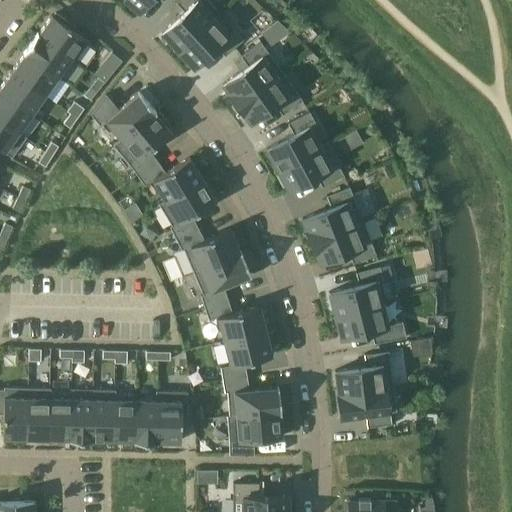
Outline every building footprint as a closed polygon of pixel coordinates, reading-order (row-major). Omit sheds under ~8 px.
[(125,0),(139,11),(148,0),(125,0)] [(177,49),(218,12),(207,0),(177,0),(176,2),(184,11),(161,32),(177,49)] [(228,33),(214,18),(219,13),(218,12),(177,49),(194,67),(216,46),(225,55),(243,39),(233,29),(228,33)] [(53,15),(51,14),(38,33),(37,32),(37,33),(74,60),(88,41),(64,23),(66,20),(60,16),(55,13),(53,15)] [(287,16),(267,30),(276,43),(296,29),(287,16)] [(74,60),(37,33),(31,41),(23,52),(61,79),(74,60)] [(235,103),(281,71),(260,41),(240,55),(247,65),(222,83),(229,92),(228,93),(235,103)] [(61,79),(23,52),(23,53),(24,53),(11,71),(44,94),(57,77),(61,79)] [(114,69),(106,63),(102,63),(94,73),(104,81),(114,69)] [(44,94),(11,71),(0,86),(0,91),(31,113),(44,94)] [(281,71),(235,103),(242,114),(243,113),(250,122),(275,104),(282,114),(302,100),(281,71)] [(90,86),(96,91),(104,82),(97,76),(90,86)] [(26,136),(18,131),(31,113),(0,91),(0,119),(25,137),(26,136)] [(90,114),(99,125),(105,120),(120,138),(113,144),(113,145),(155,110),(139,91),(118,109),(105,94),(90,114)] [(84,108),(74,101),(66,111),(70,113),(77,118),(84,108)] [(113,145),(129,164),(137,174),(157,160),(148,149),(170,130),(166,126),(169,124),(160,113),(157,115),(155,112),(156,111),(155,110),(113,145)] [(266,148),(277,169),(328,142),(328,141),(319,145),(309,127),(315,123),(309,111),(287,123),(293,133),(266,148)] [(69,127),(77,118),(70,113),(63,123),(69,127)] [(0,148),(12,157),(25,137),(0,119),(0,148)] [(51,156),(58,145),(51,141),(45,151),(51,156)] [(333,150),(328,142),(277,169),(289,190),(316,175),(322,186),(343,175),(337,164),(339,163),(333,150)] [(51,156),(45,151),(38,161),(45,166),(51,156)] [(137,174),(144,184),(152,180),(164,200),(158,203),(159,204),(202,178),(189,157),(165,171),(157,160),(137,174)] [(191,214),(215,199),(202,178),(159,204),(171,225),(169,226),(175,238),(197,227),(191,214)] [(17,196),(25,200),(30,189),(22,185),(17,196)] [(349,186),(326,195),(331,207),(302,218),(306,228),(305,229),(309,240),(362,220),(349,186)] [(25,200),(17,196),(12,208),(20,211),(25,200)] [(362,220),(309,240),(314,252),(315,252),(319,262),(348,251),(352,263),(375,254),(362,220)] [(5,222),(0,232),(0,233),(7,236),(12,226),(5,222)] [(193,271),(241,251),(240,250),(239,251),(230,229),(204,239),(197,227),(175,238),(181,249),(183,248),(193,271)] [(202,294),(200,295),(204,307),(227,299),(223,286),(250,274),(241,251),(193,271),(202,294)] [(376,281),(383,279),(379,266),(355,272),(358,284),(329,291),(335,315),(381,303),(376,281)] [(227,299),(204,307),(208,319),(217,316),(223,340),(265,330),(259,306),(232,312),(227,299)] [(370,330),(374,343),(405,337),(401,320),(387,324),(381,303),(335,315),(341,338),(370,330)] [(222,378),(222,379),(246,375),(244,361),(271,354),(265,330),(223,340),(229,364),(220,367),(222,378)] [(429,338),(429,337),(409,341),(412,357),(427,354),(432,353),(429,338)] [(40,361),(40,348),(28,348),(28,360),(40,361)] [(72,349),(59,349),(59,357),(71,357),(71,361),(72,349)] [(83,362),(83,349),(72,349),(71,361),(83,362)] [(115,350),(102,350),(102,358),(114,358),(114,362),(115,350)] [(114,362),(126,363),(127,350),(115,350),(114,362)] [(158,351),(146,351),(145,359),(158,359),(158,351)] [(158,359),(169,360),(170,351),(158,351),(158,359)] [(365,366),(335,370),(337,393),(336,393),(336,394),(392,386),(388,351),(364,354),(365,366)] [(246,375),(222,379),(224,391),(226,391),(229,415),(226,415),(226,416),(280,411),(278,386),(248,389),(246,375)] [(0,388),(0,413),(3,413),(2,436),(26,437),(27,387),(3,386),(3,389),(0,388)] [(391,423),(389,411),(395,410),(392,386),(336,394),(340,418),(365,414),(367,427),(391,423)] [(27,387),(26,437),(48,438),(49,387),(27,387)] [(50,392),(50,387),(49,387),(48,438),(68,438),(68,439),(69,439),(71,388),(69,388),(69,393),(50,392)] [(91,440),(92,389),(71,388),(69,439),(91,440)] [(92,440),(92,439),(113,439),(114,389),(92,389),(91,440),(92,440)] [(134,441),(135,394),(115,394),(115,389),(114,389),(113,439),(133,440),(133,441),(134,441)] [(136,394),(135,394),(134,441),(156,441),(157,390),(156,390),(155,400),(136,399),(136,394)] [(157,440),(180,441),(180,415),(186,415),(187,391),(157,390),(156,441),(157,441),(157,440)] [(280,411),(226,416),(228,440),(229,454),(253,454),(253,439),(281,436),(279,412),(280,412),(280,411)] [(223,479),(222,467),(200,469),(201,481),(223,479)] [(232,511),(287,511),(287,495),(258,495),(258,482),(233,482),(232,511)] [(394,511),(394,500),(344,500),(344,511),(394,511)] [(0,501),(0,511),(34,511),(35,501),(0,501)]
